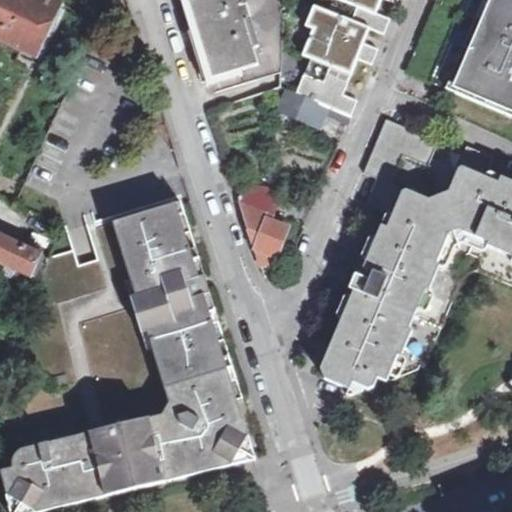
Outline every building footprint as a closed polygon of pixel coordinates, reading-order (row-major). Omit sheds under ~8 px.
[(64,7),(49,0),(17,0),(0,38),(0,40),(39,60),(64,7)] [(0,0),(0,38),(17,0),(0,0)] [(246,0),(188,0),(212,80),(243,71),(259,66),(254,49),(260,47),(246,0)] [(246,0),(260,47),(254,49),(259,66),(243,71),(247,84),(282,73),(285,0),(246,0)] [(311,60),(297,95),(331,109),(352,117),(358,102),(341,96),(349,76),(351,76),(357,60),(372,66),(378,50),(362,44),(368,29),(384,36),(390,21),(375,14),(380,0),(384,0),(397,5),(398,0),(336,0),(358,8),(352,22),(314,7),(306,28),(313,31),(303,57),(311,60)] [(511,0),(466,0),(431,84),(511,118),(511,115),(511,0)] [(297,95),(285,90),(277,114),(321,132),(331,109),(297,95)] [(511,184),(491,176),(461,163),(466,152),(387,120),(365,174),(378,179),(367,205),(387,214),(366,263),(358,260),(352,276),(355,277),(350,290),(354,292),(321,370),(326,380),(334,383),(351,390),(354,384),(369,390),(374,388),(378,379),(389,384),(391,380),(396,382),(421,371),(423,366),(427,368),(469,267),(511,284),(511,184)] [(461,163),(491,176),(498,161),(468,148),(466,152),(461,163)] [(32,170),(5,159),(0,171),(0,192),(19,201),(32,170)] [(282,192),(236,187),(255,248),(267,220),(272,222),(282,192)] [(6,493),(11,511),(46,511),(107,497),(116,495),(240,465),(256,460),(238,400),(243,398),(234,368),(207,283),(182,203),(114,224),(137,298),(148,333),(170,404),(163,416),(21,451),(24,466),(10,469),(1,470),(6,493)] [(267,220),(255,248),(261,267),(273,266),(288,229),(272,222),(267,220)] [(0,264),(30,278),(41,256),(0,237),(0,264)] [(137,298),(132,300),(143,335),(148,333),(137,298)] [(8,463),(10,469),(24,466),(21,451),(15,452),(12,454),(9,458),(8,463)]
